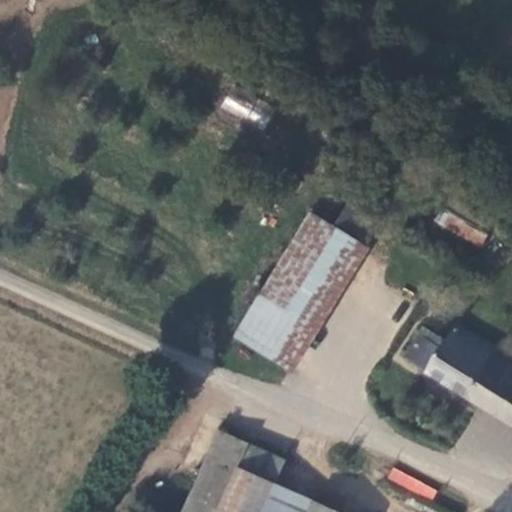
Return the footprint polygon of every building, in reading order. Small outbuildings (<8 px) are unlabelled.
[(261,135),(275,107),(230,84),(216,113),(261,135)] [(473,246),(487,222),(447,200),(434,225),(473,246)] [(334,229),(310,214),(232,340),(293,378),(371,252),(367,250),(382,226),(348,206),(334,229)] [(495,227),(496,231),(497,233),(499,236),(502,237),(505,237),(509,236),(511,235),(511,233),(511,221),(509,219),(506,218),(503,218),(500,219),(497,221),(496,224),(495,227)] [(423,379),(511,431),(511,356),(457,325),(447,343),(422,328),(404,359),(426,373),(423,379)] [(288,456),(219,426),(180,511),(216,511),(239,461),(278,479),(288,456)] [(309,511),(316,496),(278,479),(239,461),(216,511),(309,511)] [(391,468),(386,481),(432,499),(437,487),(391,468)] [(352,511),(316,496),(309,511),(352,511)]
